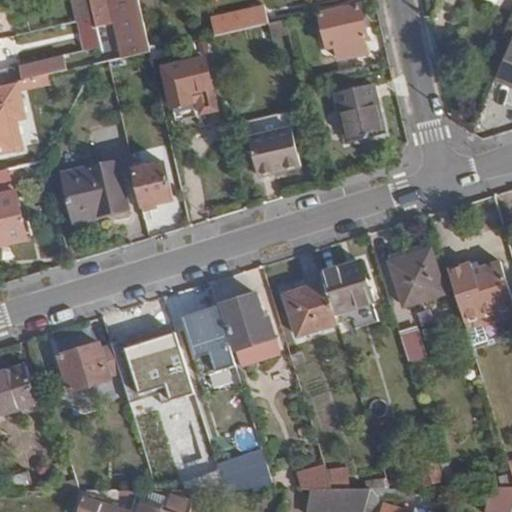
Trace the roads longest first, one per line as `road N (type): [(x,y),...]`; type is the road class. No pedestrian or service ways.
road 1 (residential): [(444,179),(0,318)]
road 2 (residential): [(444,179),(403,0)]
